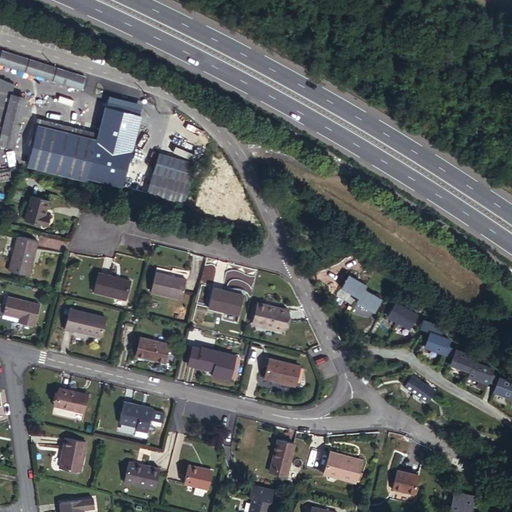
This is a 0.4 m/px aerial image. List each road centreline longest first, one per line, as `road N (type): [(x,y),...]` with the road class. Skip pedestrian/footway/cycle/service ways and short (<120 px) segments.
road 1 (trunk): [(74,0),(315,120),(511,244)]
road 2 (track): [(242,161),(309,181),(316,198),(464,307),(477,305),(482,278),(335,180)]
road 3 (trunk): [(511,217),(404,146),(130,0)]
road 4 (residential): [(289,259),(235,150),(190,105),(0,38)]
road 5 (residential): [(10,349),(317,418)]
road 6 (residential): [(289,259),(125,223),(93,233)]
road 7 (unknown): [(113,73),(93,106),(39,101),(21,143),(0,156)]
road 8 (residential): [(10,349),(29,508)]
road 9 (residential): [(348,381),(289,259)]
road 10 (residential): [(384,415),(502,467)]
